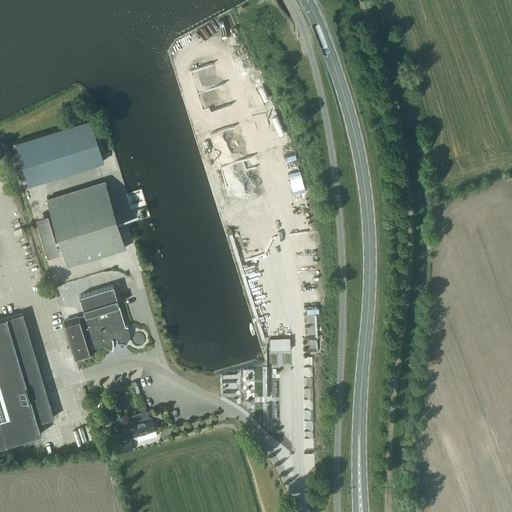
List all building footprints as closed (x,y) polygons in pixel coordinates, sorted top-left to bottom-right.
[(33,181),(110,162),(99,118),(22,137),(33,181)] [(104,180),(47,198),(68,265),(125,247),(104,180)] [(274,278),(275,260),(279,261),(279,255),(271,255),(270,278),(274,278)] [(127,342),(126,342),(128,341),(129,339),(129,338),(130,336),(130,334),(130,332),(129,330),(128,329),(127,327),(127,326),(128,326),(128,325),(125,325),(113,285),(79,295),(85,314),(64,321),(76,359),(90,354),(88,348),(113,341),(112,345),(111,348),(112,349),(113,346),(114,342),(117,342),(122,342),(126,343),(127,342)] [(0,445),(41,433),(38,422),(53,417),(22,312),(0,318),(0,445)] [(269,350),(290,349),(290,337),(269,337),(269,350)] [(291,362),(290,350),(278,351),(280,363),(291,362)] [(103,407),(116,403),(112,391),(87,399),(91,410),(103,407)] [(132,423),(120,426),(124,439),(136,435),(148,432),(148,431),(155,428),(152,417),(132,423)] [(133,449),(131,442),(116,447),(118,454),(133,449)]
